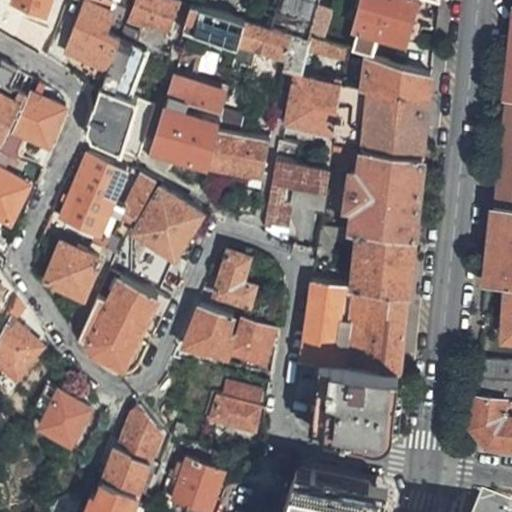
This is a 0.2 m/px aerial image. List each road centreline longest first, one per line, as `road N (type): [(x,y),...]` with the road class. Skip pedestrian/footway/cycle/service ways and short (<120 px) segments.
road 1 (residential): [(0,51),(73,89),(81,110),(18,260),(80,364),(122,386),(142,380),(211,237),(220,227),(256,236),(285,253),(294,272),(278,422),(289,439),(426,466)]
road 2 (tertiary): [(426,466),(478,0)]
